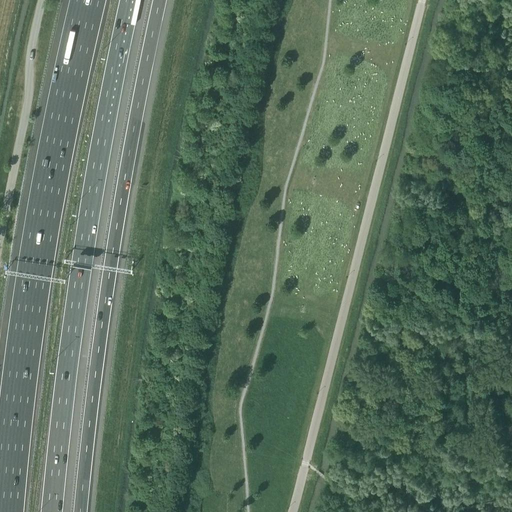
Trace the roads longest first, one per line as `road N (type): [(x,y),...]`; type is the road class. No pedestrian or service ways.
road 1 (unclassified): [(291,511),(422,0)]
road 2 (motorway): [(87,0),(45,202),(5,511)]
road 3 (motorway): [(81,511),(132,129),(162,0)]
road 4 (motorway): [(51,511),(87,221),(131,0)]
road 5 (unclassified): [(0,230),(42,0)]
